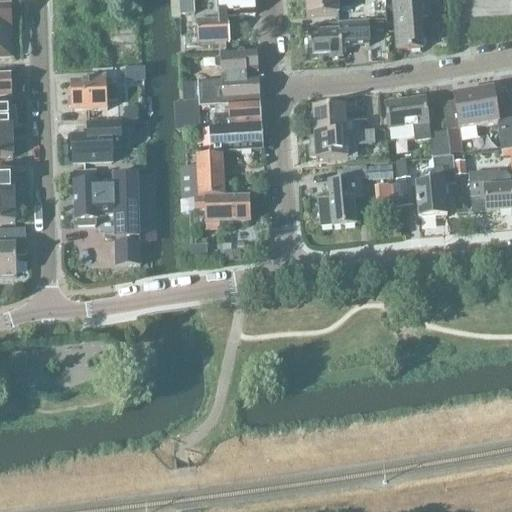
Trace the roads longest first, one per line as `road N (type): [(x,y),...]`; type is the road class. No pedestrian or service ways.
road 1 (residential): [(37,0),(46,309)]
road 2 (unclassified): [(46,309),(244,283),(286,269)]
road 3 (residential): [(271,93),(511,59)]
road 4 (unclassified): [(286,269),(511,249)]
road 5 (residential): [(286,269),(271,93)]
